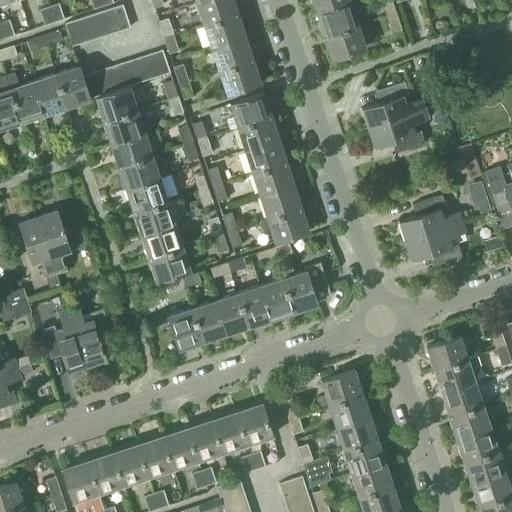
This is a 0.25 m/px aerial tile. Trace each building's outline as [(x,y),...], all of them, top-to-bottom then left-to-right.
[(237,12),(232,0),(196,0),(195,1),(202,24),(237,12)] [(349,1),(348,0),(311,0),(315,12),(349,1)] [(380,0),(386,14),(395,11),(391,0),(380,0)] [(315,12),(323,35),(356,24),(349,1),(315,12)] [(54,20),(64,17),(59,2),(49,5),(54,20)] [(122,4),(110,7),(117,30),(129,26),(122,4)] [(54,20),(49,5),(39,8),(44,24),(54,20)] [(110,7),(98,11),(106,34),(117,30),(110,7)] [(98,11),(87,15),(94,38),(106,34),(98,11)] [(400,28),(395,11),(386,14),(391,31),(400,28)] [(244,35),(237,12),(202,24),(210,46),(244,35)] [(94,38),(87,15),(75,18),(83,41),(94,38)] [(164,36),(174,33),(168,17),(159,20),(164,36)] [(63,22),(65,27),(71,45),(83,41),(75,18),(63,22)] [(0,22),(4,37),(14,34),(10,19),(0,21),(0,22)] [(364,47),(356,24),(323,35),(330,58),(364,47)] [(62,39),(59,29),(43,34),(46,44),(62,39)] [(174,33),(164,36),(169,53),(179,49),(174,33)] [(46,44),(43,34),(27,40),(30,49),(46,44)] [(244,35),(210,46),(217,69),(251,57),(244,35)] [(17,54),(14,44),(0,48),(0,57),(1,59),(17,54)] [(161,48),(150,52),(157,75),(169,71),(161,48)] [(150,52),(138,56),(146,79),(157,75),(150,52)] [(138,56),(127,59),(134,83),(146,79),(138,56)] [(251,57),(217,69),(225,92),(259,81),(251,57)] [(123,86),(128,85),(134,83),(127,59),(115,63),(123,86)] [(179,82),(189,79),(183,62),(174,66),(179,82)] [(115,63),(104,67),(111,90),(123,86),(115,63)] [(54,72),(65,106),(88,98),(81,74),(77,65),(54,72)] [(111,90),(104,67),(92,71),(100,94),(111,90)] [(4,74),(19,121),(42,113),(31,80),(18,84),(14,71),(4,74)] [(81,74),(88,98),(95,96),(100,94),(92,71),(81,74)] [(54,72),(31,80),(42,113),(65,106),(54,72)] [(0,89),(0,90),(0,127),(19,121),(4,74),(0,75),(0,89)] [(168,98),(178,95),(172,78),(163,81),(168,98)] [(189,79),(179,82),(184,98),(194,95),(189,79)] [(366,127),(423,108),(419,99),(404,104),(401,96),(407,94),(402,81),(374,90),(378,102),(359,109),(366,127)] [(103,119),(136,108),(128,85),(123,86),(111,90),(100,94),(95,96),(103,119)] [(229,103),(236,126),(270,115),(263,91),(229,103)] [(183,111),(178,95),(168,98),(173,114),(183,111)] [(143,131),(136,108),(103,119),(110,142),(143,131)] [(426,118),(423,108),(366,127),(372,146),(391,140),(395,152),(423,143),(419,129),(413,131),(410,124),(426,118)] [(270,115),(236,126),(244,149),(278,138),(270,115)] [(192,123),(198,139),(207,136),(202,120),(192,123)] [(183,143),(192,140),(187,124),(178,127),(183,143)] [(151,154),(143,131),(110,142),(117,165),(151,154)] [(212,152),(207,136),(198,139),(203,155),(212,152)] [(278,138),(244,149),(251,171),(285,160),(278,138)] [(198,156),(192,140),(183,143),(188,159),(198,156)] [(158,177),(151,154),(117,165),(125,187),(158,177)] [(293,183),(285,160),(251,171),(259,194),(293,183)] [(511,213),(511,161),(505,164),(511,180),(503,183),(498,167),(485,171),(498,210),(510,206),(511,213)] [(207,168),(213,184),(222,181),(217,165),(207,168)] [(192,173),(198,189),(208,186),(202,170),(192,173)] [(166,199),(158,177),(125,187),(132,210),(166,199)] [(227,197),(222,181),(213,184),(218,201),(227,197)] [(300,205),(293,183),(259,194),(266,216),(300,205)] [(203,206),(212,203),(213,202),(208,186),(198,189),(203,206)] [(397,221),(403,240),(461,221),(457,211),(441,216),(438,208),(444,206),(440,194),(411,203),(415,215),(397,221)] [(481,213),(491,209),(486,194),(476,198),(481,213)] [(173,222),(166,199),(132,210),(140,233),(173,222)] [(308,229),(300,205),(266,216),(274,240),(308,229)] [(55,208),(36,215),(55,272),(65,269),(60,254),(69,251),(55,208)] [(228,230),(237,227),(232,211),(223,214),(228,230)] [(45,275),(55,272),(36,215),(17,221),(31,263),(40,260),(45,275)] [(213,235),(223,232),(218,215),(208,219),(213,235)] [(461,221),(403,240),(409,259),(428,253),(432,265),(461,256),(456,242),(450,244),(448,236),(464,231),(461,221)] [(181,245),(173,222),(140,233),(147,256),(181,245)] [(237,227),(228,230),(233,246),(242,243),(237,227)] [(228,248),(223,232),(213,235),(218,251),(228,248)] [(489,251),(504,246),(500,234),(485,239),(489,251)] [(303,270),(295,273),(288,252),(292,251),(289,241),(273,246),(276,256),(283,277),(281,277),(292,311),(315,303),(314,299),(324,296),(329,294),(328,292),(329,292),(318,261),(302,266),(303,270)] [(189,268),(181,245),(147,256),(155,279),(189,268)] [(273,246),(256,252),(259,262),(276,256),(273,246)] [(242,256),(226,261),(230,271),(246,266),(242,256)] [(230,271),(226,261),(210,266),(213,276),(230,271)] [(201,280),(197,271),(181,276),(184,286),(201,280)] [(55,272),(46,275),(50,286),(59,283),(55,272)] [(184,286),(181,276),(165,281),(168,291),(184,286)] [(292,311),(281,277),(258,285),(269,319),(292,311)] [(269,319),(258,285),(235,293),(246,326),(269,319)] [(0,307),(27,299),(23,287),(0,294),(0,307)] [(246,326),(235,293),(212,300),(224,334),(246,326)] [(0,307),(0,310),(3,319),(3,320),(31,311),(27,299),(0,307)] [(224,334),(212,300),(190,308),(201,341),(224,334)] [(77,305),(67,308),(86,366),(105,360),(99,341),(111,338),(101,309),(88,313),(90,319),(83,321),(77,305)] [(67,372),(86,366),(67,308),(57,311),(62,327),(55,330),(53,324),(40,328),(49,357),(61,354),(67,372)] [(201,341),(190,308),(167,315),(178,349),(201,341)] [(496,348),(505,345),(500,329),(490,332),(496,348)] [(425,345),(433,369),(466,358),(458,334),(425,345)] [(501,364),(510,361),(505,345),(496,348),(501,364)] [(474,356),(466,358),(433,369),(440,392),(474,381),(469,368),(477,365),(474,356)] [(16,368),(19,376),(32,371),(28,357),(14,361),(16,368)] [(0,372),(16,368),(14,361),(13,358),(0,361),(0,372)] [(19,378),(19,376),(16,368),(0,372),(0,406),(15,402),(11,389),(5,391),(3,383),(19,378)] [(321,406),(327,403),(362,392),(354,368),(320,380),(324,393),(317,395),(321,406)] [(481,404),(474,381),(440,392),(448,415),(481,404)] [(369,415),(362,392),(327,403),(335,427),(369,415)] [(282,400),(288,417),(297,414),(292,397),(282,400)] [(259,399),(235,407),(246,443),(271,435),(259,399)] [(489,426),(481,404),(448,415),(455,438),(489,426)] [(235,407),(209,416),(222,451),(246,443),(235,407)] [(302,430),(297,414),(288,417),(293,433),(302,430)] [(377,438),(369,415),(335,427),(343,449),(377,438)] [(209,416),(184,424),(197,459),(222,451),(209,416)] [(184,424),(160,432),(172,467),(197,459),(184,424)] [(496,449),(489,426),(455,438),(463,460),(496,449)] [(160,432),(135,440),(148,476),(172,467),(160,432)] [(384,461),(377,438),(343,449),(350,472),(384,461)] [(135,440),(112,448),(124,483),(148,476),(135,440)] [(297,446),(303,462),(312,459),(307,443),(297,446)] [(112,448),(87,456),(99,492),(124,483),(112,448)] [(504,472),(496,449),(463,460),(471,483),(504,472)] [(255,468),(265,465),(260,450),(250,453),(255,468)] [(255,468),(250,453),(240,456),(245,471),(255,468)] [(326,455),(312,459),(303,462),(310,485),(331,478),(328,472),(331,471),(326,455)] [(73,500),(99,492),(87,456),(61,464),(73,500)] [(392,484),(384,461),(350,472),(358,495),(392,484)] [(215,481),(211,466),(201,469),(205,484),(215,481)] [(205,484),(201,469),(191,472),(196,487),(205,484)] [(471,483),(478,506),(511,495),(504,472),(471,483)] [(56,475),(54,476),(46,478),(51,494),(61,491),(56,475)] [(281,495),(304,487),(301,476),(277,483),(281,495)] [(216,487),(219,497),(219,499),(243,491),(239,479),(216,487)] [(0,484),(0,511),(22,505),(14,480),(0,484)] [(383,511),(399,507),(392,484),(358,495),(363,511),(383,511)] [(308,498),(304,487),(281,495),(285,505),(308,498)] [(168,504),(164,488),(154,492),(159,507),(168,504)] [(327,504),(322,488),(312,491),(318,507),(327,504)] [(66,507),(61,491),(51,494),(56,510),(66,507)] [(222,507),(223,509),(246,501),(243,491),(219,499),(222,507)] [(149,510),(159,507),(154,492),(144,495),(149,510)] [(511,511),(511,494),(511,495),(478,506),(480,511),(511,511)] [(219,497),(196,505),(198,511),(205,511),(222,507),(219,499),(219,497)] [(308,498),(285,505),(286,511),(305,511),(312,510),(308,498)] [(246,501),(223,509),(223,511),(248,511),(249,511),(246,501)]
